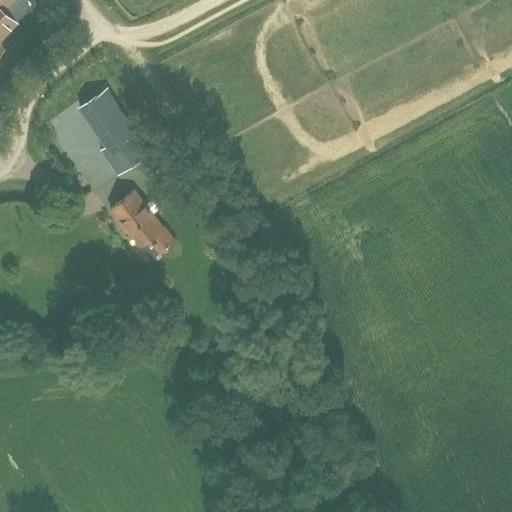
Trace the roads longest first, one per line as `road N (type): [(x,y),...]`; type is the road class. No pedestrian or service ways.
road 1 (track): [(102,28),(204,128),(246,190),(385,511)]
road 2 (track): [(246,190),(511,55)]
road 3 (unclassified): [(0,172),(13,158),(30,85),(102,28),(78,0)]
road 4 (track): [(303,161),(254,60),(276,17),(311,0)]
road 5 (track): [(216,0),(152,32),(102,28)]
